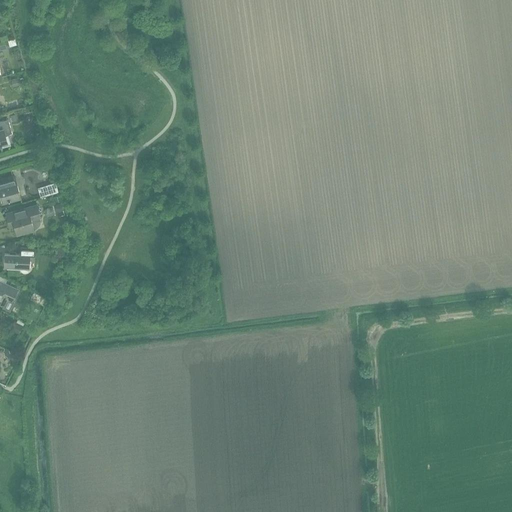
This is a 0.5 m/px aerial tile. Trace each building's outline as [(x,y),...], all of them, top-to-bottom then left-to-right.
[(19,77),(9,81),(11,88),(21,84),(19,77)] [(0,147),(1,147),(3,147),(2,145),(8,143),(6,136),(12,134),(8,119),(0,121),(0,147)] [(15,176),(7,178),(0,180),(0,191),(3,202),(21,197),(15,176)] [(56,184),(47,186),(50,195),(58,193),(56,184)] [(37,205),(6,214),(10,227),(15,226),(17,234),(34,230),(34,229),(36,229),(38,228),(39,226),(40,224),(41,222),(41,220),(40,219),(41,218),(37,205)] [(4,267),(14,267),(21,268),(21,269),(22,269),(22,270),(22,271),(23,271),(24,272),(25,272),(26,272),(27,271),(28,271),(29,270),(29,269),(30,268),(30,260),(35,260),(35,248),(20,248),(20,254),(4,254),(4,267)] [(0,303),(3,305),(5,307),(4,308),(11,311),(15,303),(13,301),(18,290),(0,281),(0,303)] [(19,334),(23,326),(15,321),(10,330),(19,334)]
